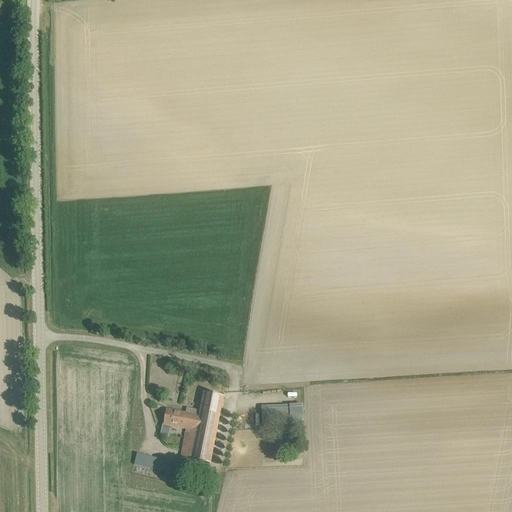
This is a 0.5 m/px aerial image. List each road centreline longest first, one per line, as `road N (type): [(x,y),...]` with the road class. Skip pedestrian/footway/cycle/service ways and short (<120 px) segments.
road 1 (unclassified): [(43,511),(34,0)]
road 2 (unknown): [(40,333),(231,371),(217,473)]
